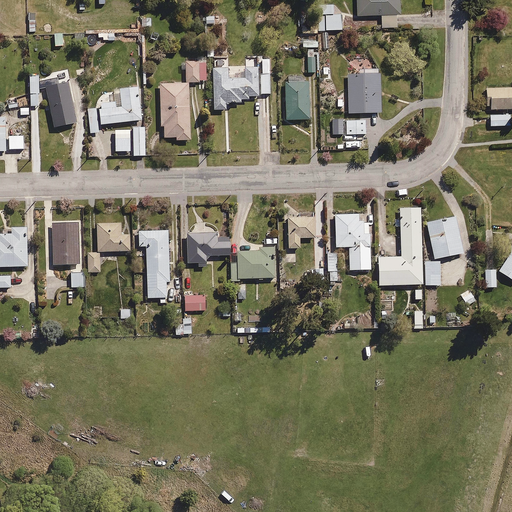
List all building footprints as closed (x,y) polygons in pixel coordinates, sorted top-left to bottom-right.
[(400,16),(400,0),(357,0),(357,16),(381,16),(381,30),(396,30),(396,16),(400,16)] [(342,12),(320,12),(321,32),(343,31),(342,12)] [(74,36),(52,36),(52,48),(63,48),(63,43),(74,43),(74,36)] [(314,74),(314,56),(305,56),(305,74),(314,74)] [(186,83),(159,84),(160,128),(163,128),(163,138),(176,138),(176,141),(190,141),(188,83),(200,83),(200,81),(206,81),(205,60),(181,61),(181,71),(185,71),(186,83)] [(258,65),(259,98),(271,97),(270,64),(258,65)] [(259,98),(258,65),(244,65),(244,80),(229,80),(229,68),(212,68),(213,112),(226,112),(226,105),(241,104),(241,100),(250,100),(250,98),(259,98)] [(347,114),(382,114),(382,68),(358,68),(358,75),(347,75),(347,114)] [(37,76),(29,76),(30,106),(38,106),(37,76)] [(309,81),(286,81),(286,122),(309,122),(309,81)] [(69,83),(45,88),(54,129),(78,124),(69,83)] [(114,103),(98,104),(100,125),(140,123),(138,87),(113,88),(114,103)] [(511,88),(485,89),(485,110),(511,109),(511,88)] [(17,99),(6,99),(6,109),(17,109),(17,99)] [(98,109),(87,109),(88,134),(99,133),(98,109)] [(511,116),(488,116),(488,126),(511,126),(511,116)] [(366,120),(332,121),(333,130),(346,129),(347,136),(367,136),(366,120)] [(32,121),(8,121),(9,150),(24,150),(24,135),(32,135),(32,121)] [(146,127),(131,127),(132,157),(146,157),(146,127)] [(423,287),(422,262),(421,208),(399,209),(400,256),(376,257),(377,287),(423,287)] [(297,217),(286,217),(287,250),(300,250),(300,239),(315,238),(315,212),(297,213),(297,217)] [(359,214),(333,214),(333,248),(347,248),(348,272),(371,271),(370,223),(359,223),(359,214)] [(456,217),(425,223),(434,261),(464,254),(456,217)] [(79,223),(52,224),(53,266),(80,265),(79,223)] [(96,253),(86,253),(86,273),(101,273),(101,251),(130,251),(130,236),(121,236),(121,223),(95,223),(96,253)] [(0,267),(27,267),(26,227),(8,227),(8,233),(0,232),(0,267)] [(169,229),(138,230),(139,247),(145,247),(146,299),(159,299),(159,304),(167,304),(167,283),(171,283),(169,229)] [(217,234),(184,234),(183,264),(198,264),(197,268),(207,269),(207,257),(229,257),(229,242),(217,242),(217,234)] [(511,234),(509,256),(497,272),(511,282),(511,234)] [(258,251),(236,251),(236,262),(233,262),(234,267),(231,267),(231,283),(239,282),(239,279),(274,278),(274,248),(258,248),(258,251)] [(338,253),(327,253),(327,282),(338,282),(338,253)] [(422,262),(423,287),(441,286),(440,262),(422,262)] [(496,270),(484,270),(485,289),(496,289),(496,270)] [(85,272),(68,272),(68,287),(85,287),(85,272)] [(12,276),(0,275),(0,288),(12,288),(12,276)] [(468,288),(458,295),(467,308),(477,301),(468,288)] [(422,289),(414,289),(414,301),(422,301),(422,289)] [(200,295),(200,292),(186,292),(187,296),(183,296),(183,311),(204,311),(204,295),(200,295)] [(130,309),(120,309),(120,319),(130,319),(130,309)] [(426,312),(412,312),(412,330),(424,330),(423,317),(426,317),(426,312)] [(460,317),(445,317),(445,327),(461,327),(460,317)] [(191,336),(190,318),(177,318),(177,336),(191,336)]
